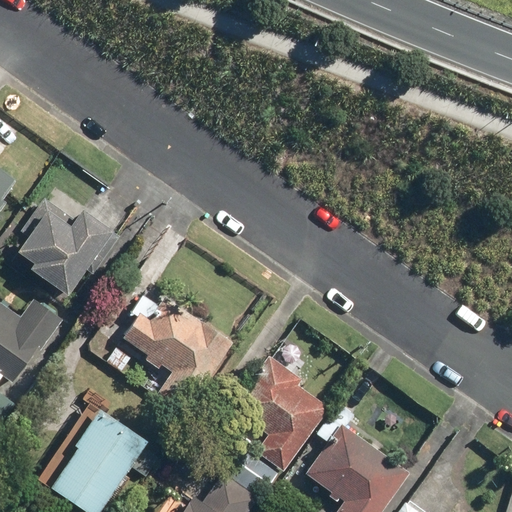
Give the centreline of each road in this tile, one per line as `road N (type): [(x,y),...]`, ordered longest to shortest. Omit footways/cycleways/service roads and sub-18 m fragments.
road 1 (residential): [(511,371),(461,349),(0,25)]
road 2 (motorway): [(511,57),(366,0)]
